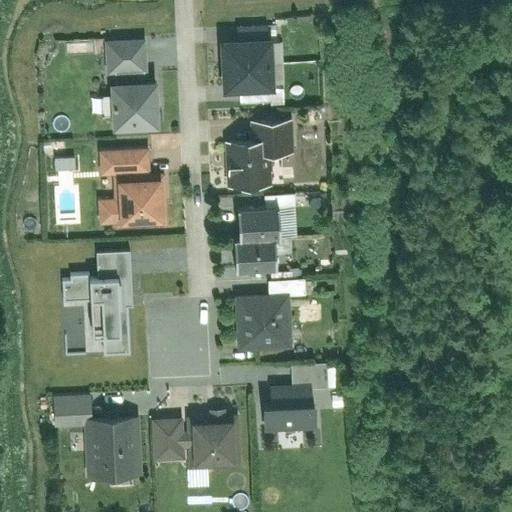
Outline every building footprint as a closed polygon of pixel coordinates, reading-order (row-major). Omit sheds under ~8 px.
[(240,23),(240,33),(272,32),(272,22),(240,23)] [(228,34),(230,86),(280,84),(278,32),(272,32),(240,33),(228,34)] [(111,69),(152,67),(151,34),(110,36),(111,69)] [(117,76),(119,125),(166,123),(164,74),(117,76)] [(253,117),(254,135),(273,134),(273,149),(297,148),(296,115),(253,117)] [(154,133),(154,125),(127,127),(127,134),(154,133)] [(229,136),(231,181),(275,179),(273,149),(273,134),(254,135),(229,136)] [(118,173),(155,171),(153,144),(103,146),(104,173),(118,173)] [(120,223),(171,221),(169,170),(155,171),(118,173),(119,194),(102,195),(103,219),(120,219),(120,223)] [(268,190),(269,202),(282,202),(300,201),(299,189),(268,190)] [(283,232),(282,202),(269,202),(245,203),(246,234),(280,232),(283,232)] [(281,264),(280,232),(246,234),(240,234),(241,265),(281,264)] [(136,302),(133,246),(101,248),(103,273),(94,273),(94,269),(75,270),(76,275),(66,275),(67,296),(95,294),(97,331),(108,330),(109,348),(134,347),(132,302),(136,302)] [(273,275),(273,289),(293,289),(310,288),(310,274),(273,275)] [(295,344),(293,289),(273,289),(240,291),(243,347),(295,344)] [(295,361),(296,383),(313,382),(330,382),(329,360),(295,361)] [(315,425),(313,382),(296,383),(268,384),(270,427),(315,425)] [(89,415),(97,414),(96,390),(58,392),(59,421),(90,420),(89,415)] [(145,470),(143,412),(97,414),(89,415),(90,420),(92,473),(145,470)] [(189,456),(188,414),(156,415),(158,457),(189,456)] [(243,414),(198,416),(200,460),(244,458),(243,414)]
